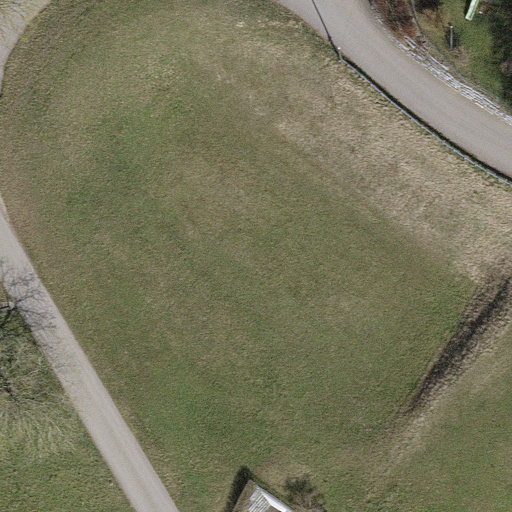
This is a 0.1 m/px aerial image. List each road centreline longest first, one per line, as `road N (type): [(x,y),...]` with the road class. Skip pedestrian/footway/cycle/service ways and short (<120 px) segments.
road 1 (residential): [(162,511),(0,233)]
road 2 (unclassified): [(308,0),(390,73),(511,154)]
